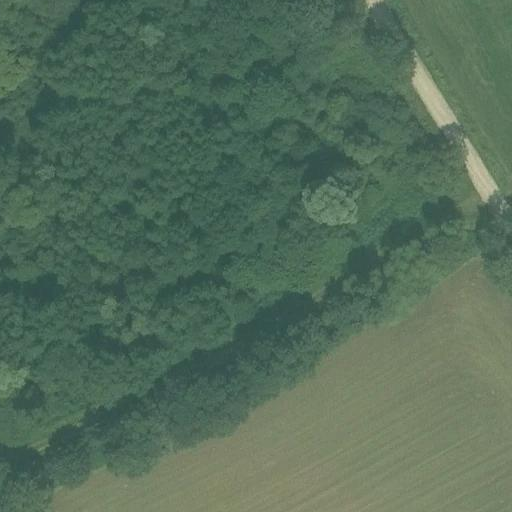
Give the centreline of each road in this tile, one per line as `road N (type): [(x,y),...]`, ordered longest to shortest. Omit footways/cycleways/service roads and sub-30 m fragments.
road 1 (track): [(488,196),(326,293),(0,460)]
road 2 (track): [(511,234),(370,0)]
